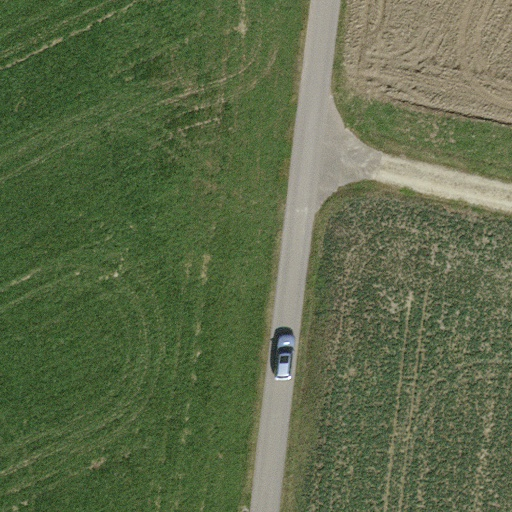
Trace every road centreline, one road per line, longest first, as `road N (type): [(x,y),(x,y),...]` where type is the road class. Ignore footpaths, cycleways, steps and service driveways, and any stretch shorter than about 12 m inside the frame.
road 1 (unclassified): [(269,511),(328,0)]
road 2 (track): [(312,151),(511,191)]
